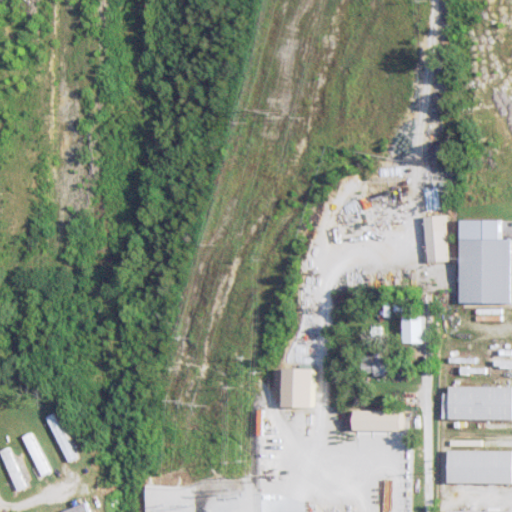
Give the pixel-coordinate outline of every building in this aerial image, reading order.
[(450,216),(430,217),(432,263),(451,262),(450,216)] [(468,304),(511,304),(511,239),(510,240),(510,221),(470,220),(468,304)] [(412,344),(432,344),(433,318),(412,318),(412,344)] [(371,371),(380,371),(380,376),(393,375),(392,350),(378,350),(378,361),(371,361),(371,371)] [(297,406),(325,406),(326,367),(298,367),(297,406)] [(511,418),(511,385),(459,385),(459,418),(511,418)] [(276,409),(263,408),(262,434),(275,435),(276,409)] [(366,429),(409,431),(410,411),(366,409),(366,429)] [(57,417),(78,462),(88,458),(67,412),(57,417)] [(32,436),(51,476),(60,472),(41,432),(32,436)] [(10,451),(26,491),(36,487),(20,447),(10,451)] [(459,482),(511,482),(511,449),(459,449),(459,482)] [(70,511),(99,511),(95,501),(70,511)]
